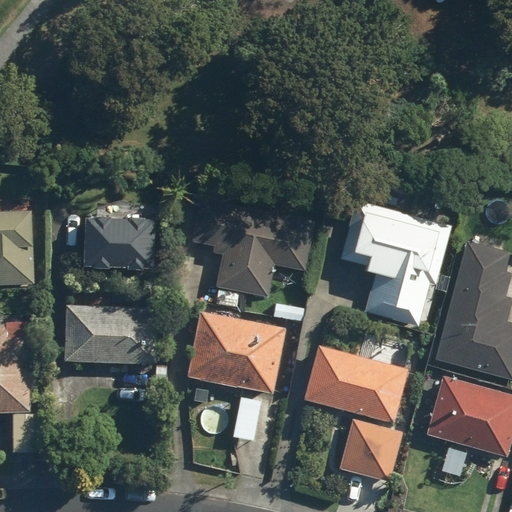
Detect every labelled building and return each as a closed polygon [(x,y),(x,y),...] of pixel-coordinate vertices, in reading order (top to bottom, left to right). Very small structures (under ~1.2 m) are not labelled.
[(226,254),(221,280),(269,289),(274,260),(305,266),(316,212),(196,188),(184,246),(226,254)] [(0,282),(36,282),(35,192),(0,192),(0,282)] [(363,309),(424,326),(452,226),(358,199),(343,252),(376,261),(363,309)] [(86,265),(154,267),(155,215),(88,213),(86,265)] [(441,360),(511,378),(511,319),(503,317),(511,280),(511,246),(473,237),(441,360)] [(164,304),(72,302),(71,358),(162,360),(164,304)] [(287,327),(203,307),(188,371),(272,391),(287,327)] [(0,411),(39,410),(35,313),(0,314),(0,411)] [(342,465),(392,478),(423,367),(325,340),(308,400),(356,414),(342,465)] [(431,435),(511,457),(511,454),(511,395),(447,378),(431,435)] [(42,414),(14,413),(13,451),(40,452),(42,414)]
